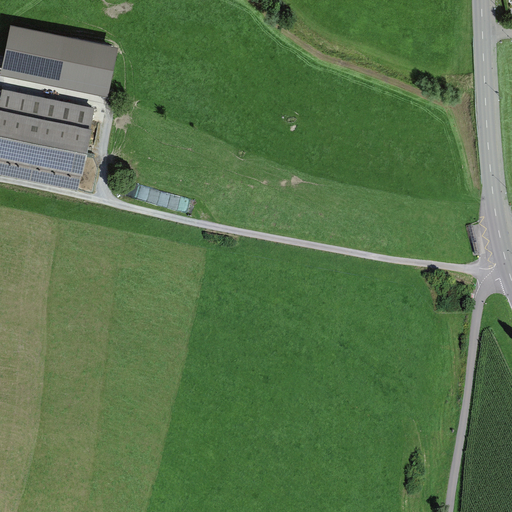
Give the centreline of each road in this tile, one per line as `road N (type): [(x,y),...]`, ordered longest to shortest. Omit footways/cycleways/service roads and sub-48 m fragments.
road 1 (residential): [(509,275),(489,284),(479,301),(449,511)]
road 2 (tertiary): [(483,36),(494,203),(509,275)]
